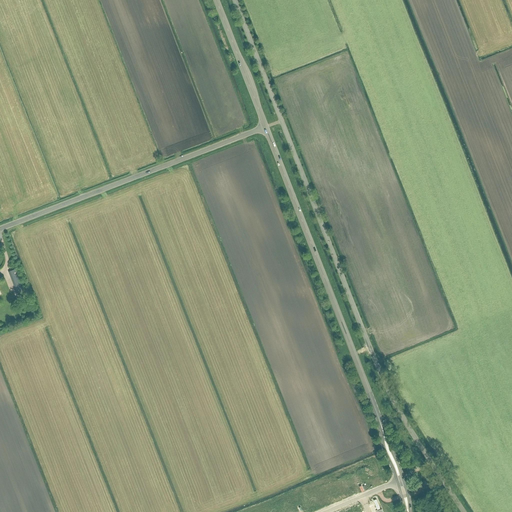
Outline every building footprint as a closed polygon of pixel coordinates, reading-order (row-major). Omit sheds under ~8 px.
[(16,269),(9,272),(11,278),(18,275),(16,269)] [(345,481),(342,483),(345,490),(348,489),(350,492),(357,489),(353,481),(347,484),(345,481)] [(339,485),(330,489),(334,499),(339,497),(338,494),(342,493),(339,485)] [(318,493),(314,494),(317,502),(321,500),(322,504),(329,501),(326,493),(319,496),(318,493)] [(311,497),(302,501),(306,511),(311,509),(310,506),(314,504),(311,497)]
